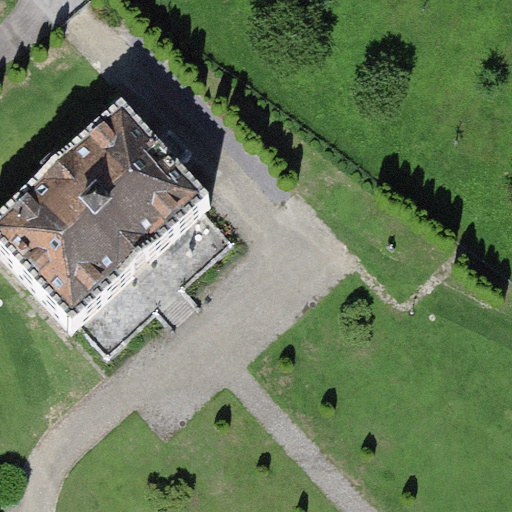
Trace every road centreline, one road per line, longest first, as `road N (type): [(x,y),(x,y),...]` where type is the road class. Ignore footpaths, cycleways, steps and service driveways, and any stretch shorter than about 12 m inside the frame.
road 1 (unknown): [(199,336),(245,275),(257,223),(244,189),(52,0)]
road 2 (track): [(51,511),(77,448),(199,336)]
